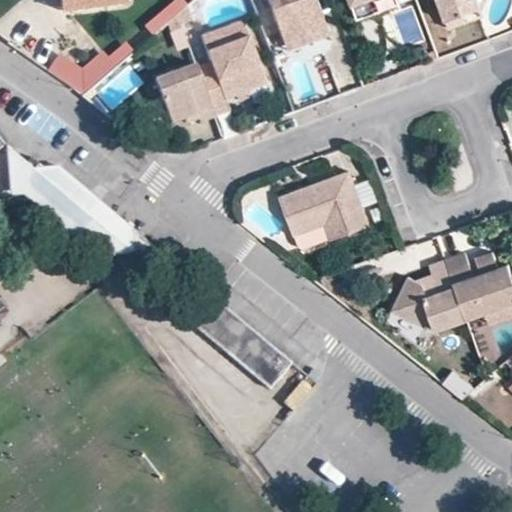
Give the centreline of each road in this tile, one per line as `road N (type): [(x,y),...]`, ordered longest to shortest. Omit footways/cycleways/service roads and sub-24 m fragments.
road 1 (residential): [(187,203),(511,460)]
road 2 (residential): [(379,106),(418,207),(488,187),(494,177),(460,75)]
road 3 (residential): [(0,60),(187,203)]
road 4 (residential): [(379,106),(215,172),(187,203)]
